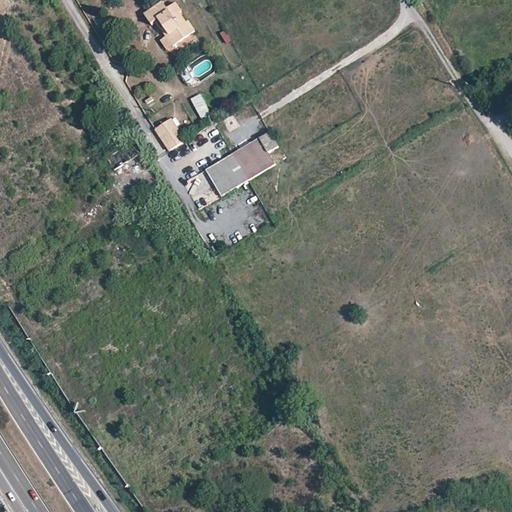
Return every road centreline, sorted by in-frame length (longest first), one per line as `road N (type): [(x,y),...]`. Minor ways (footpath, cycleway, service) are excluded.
road 1 (secondary): [(117,511),(0,347)]
road 2 (track): [(403,0),(397,30),(260,116)]
road 3 (track): [(405,6),(511,153)]
road 4 (track): [(66,0),(151,146)]
road 5 (trunk): [(87,511),(0,372)]
